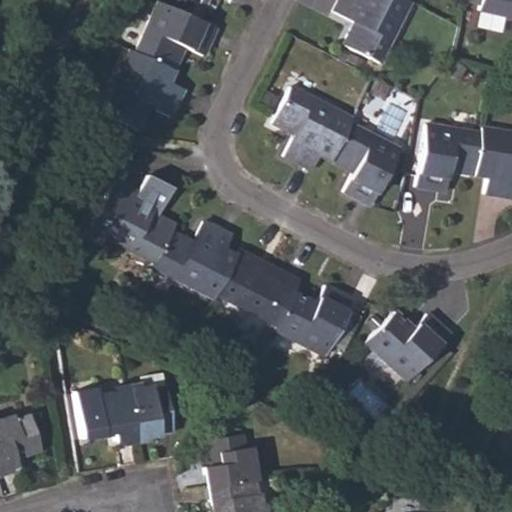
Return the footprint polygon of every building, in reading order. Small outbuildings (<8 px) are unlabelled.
[(339,45),(375,63),(405,1),(403,0),(336,0),(330,12),(349,22),(339,45)] [(511,0),(477,0),(475,10),(511,18),(511,0)] [(131,53),(170,70),(180,48),(198,56),(211,28),(155,2),(131,53)] [(97,113),(134,129),(144,106),(167,116),(179,89),(164,82),(170,70),(131,53),(126,50),(97,113)] [(279,155),(307,170),(315,155),(328,161),(345,124),(348,118),(286,87),(267,123),(290,134),(279,155)] [(393,149),(345,124),(328,161),(349,172),(339,191),(365,205),(393,149)] [(410,186),(442,191),(445,172),(469,176),(476,134),(422,126),(410,186)] [(479,193),(510,199),(511,187),(511,133),(477,128),(476,134),(469,176),(482,177),(479,193)] [(150,261),(166,229),(169,223),(148,213),(162,184),(142,174),(134,191),(110,179),(84,228),(150,261)] [(147,266),(209,297),(212,292),(231,254),(219,249),(226,234),(198,220),(188,240),(166,229),(150,261),(147,266)] [(212,292),(272,323),(289,290),(295,280),(233,249),(231,254),(212,292)] [(269,328),(319,354),(348,298),(320,284),(311,300),(289,290),(272,323),(269,328)] [(359,342),(402,380),(444,334),(421,314),(408,328),(389,311),(359,342)] [(124,389),(132,437),(170,431),(162,386),(150,389),(148,385),(124,389)] [(110,435),(111,441),(132,437),(124,389),(91,394),(92,400),(78,402),(84,439),(110,435)] [(0,417),(0,468),(13,464),(10,457),(36,449),(23,414),(10,419),(8,415),(0,417)] [(200,467),(203,488),(250,481),(254,480),(248,446),(242,447),(239,434),(204,439),(208,465),(200,467)] [(269,511),(264,479),(254,480),(250,481),(251,492),(253,492),(257,511),(269,511)] [(251,492),(250,481),(203,488),(206,511),(257,511),(253,492),(251,492)]
